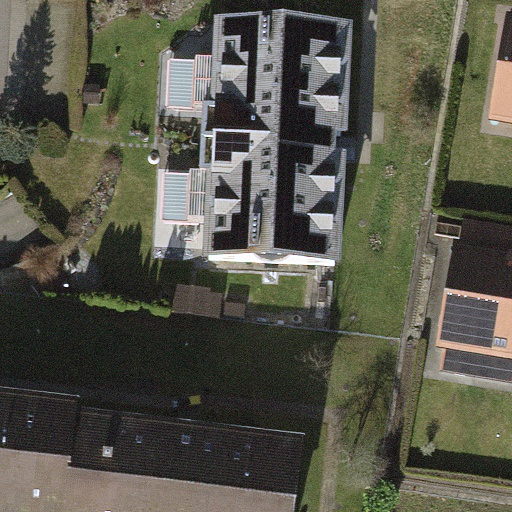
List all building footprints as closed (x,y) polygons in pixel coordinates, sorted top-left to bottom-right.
[(511,15),(507,15),(490,119),(511,123),(511,15)] [(364,47),(224,40),(221,125),(208,124),(205,187),(218,188),(213,280),(353,287),(359,162),(364,47)] [(511,228),(465,220),(460,243),(511,252),(511,228)] [(511,252),(460,243),(451,242),(434,351),(442,351),(511,362),(511,252)] [(174,293),(173,318),(223,320),(224,294),(174,293)] [(511,362),(442,351),(439,372),(511,384),(511,362)] [(0,511),(80,511),(90,434),(92,417),(0,405),(0,511)] [(320,511),(327,463),(90,434),(80,511),(320,511)]
